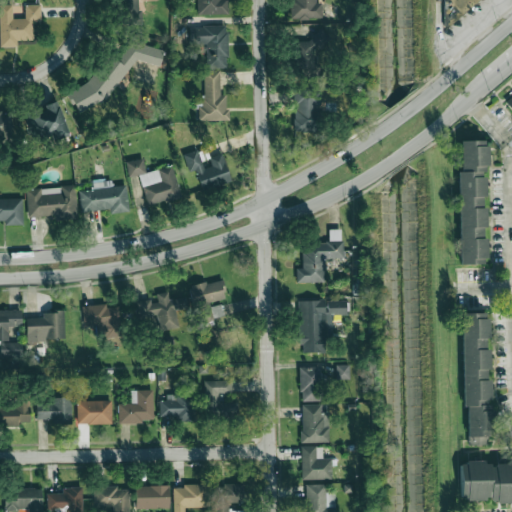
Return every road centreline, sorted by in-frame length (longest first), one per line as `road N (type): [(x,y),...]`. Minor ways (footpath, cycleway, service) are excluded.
road 1 (residential): [(257,0),(272,511)]
road 2 (secondary): [(386,126),(324,169),(195,228),(96,251),(0,258)]
road 3 (secondary): [(0,279),(94,272),(219,242),(387,167)]
road 4 (residential): [(0,456),(272,451)]
road 5 (residential): [(0,80),(30,75),(64,53),(81,0)]
